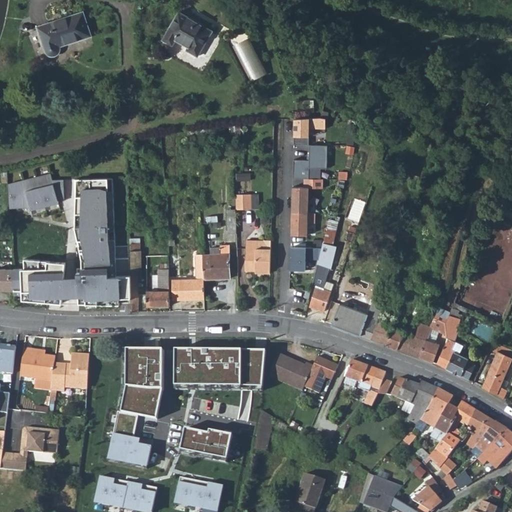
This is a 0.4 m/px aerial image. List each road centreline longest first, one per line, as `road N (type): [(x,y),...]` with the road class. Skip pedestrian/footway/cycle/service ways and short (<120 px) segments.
road 1 (residential): [(511,417),(453,383),(316,329),(146,321)]
road 2 (residential): [(181,206),(142,208),(146,321)]
road 3 (residential): [(146,321),(0,314)]
